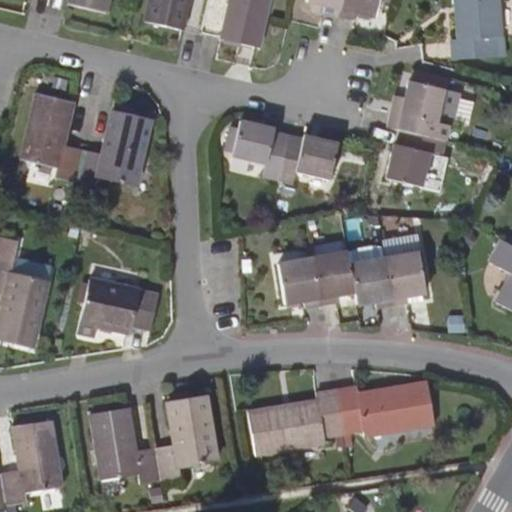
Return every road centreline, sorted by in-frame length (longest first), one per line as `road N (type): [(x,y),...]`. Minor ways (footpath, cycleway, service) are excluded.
road 1 (residential): [(511,380),(482,365),(410,354),(195,359)]
road 2 (residential): [(195,359),(178,135),(184,86)]
road 3 (residential): [(195,359),(0,393)]
road 4 (residential): [(0,51),(16,45),(184,86)]
road 5 (residential): [(184,86),(255,101),(313,90)]
